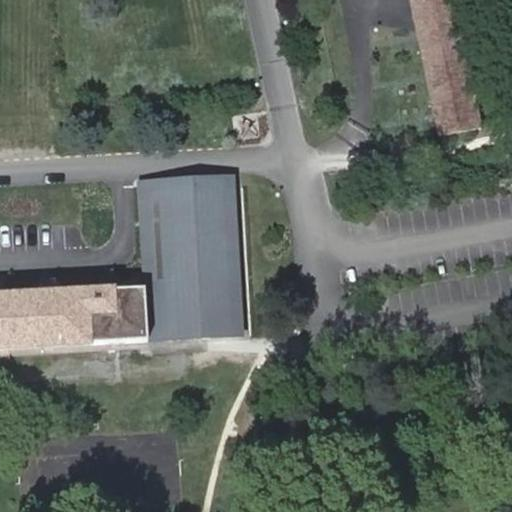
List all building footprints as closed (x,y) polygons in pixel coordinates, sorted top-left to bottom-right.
[(412,0),(441,137),(449,135),(421,0),(412,0)] [(484,127),(457,0),(421,0),(449,135),(484,127)] [(0,119),(0,145),(47,144),(46,117),(0,119)] [(0,352),(231,338),(222,181),(138,186),(139,207),(163,205),(168,280),(150,282),(150,292),(144,292),(0,300),(0,352)] [(234,181),(222,181),(231,338),(243,338),(234,181)] [(163,205),(139,207),(144,292),(150,292),(150,282),(168,280),(163,205)] [(130,503),(181,503),(180,451),(130,451),(130,503)]
